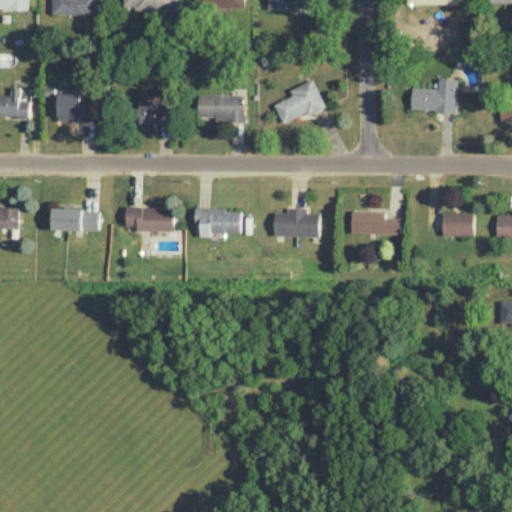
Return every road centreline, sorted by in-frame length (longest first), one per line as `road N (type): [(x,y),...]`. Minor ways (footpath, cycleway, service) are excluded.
road 1 (residential): [(0,163),(511,167)]
road 2 (residential): [(369,165),(367,0)]
